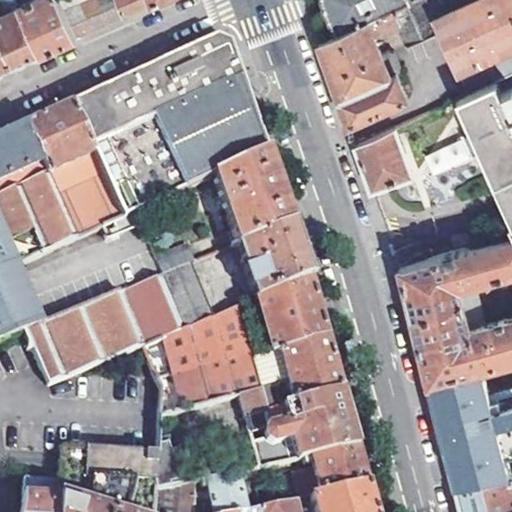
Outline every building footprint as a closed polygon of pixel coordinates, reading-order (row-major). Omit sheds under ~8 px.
[(16,0),(2,0),(0,1),(0,38),(12,65),(36,54),(41,52),(16,0)] [(16,0),(41,52),(70,38),(74,36),(57,0),(16,0)] [(57,0),(74,36),(126,13),(120,0),(57,0)] [(154,0),(153,0),(120,0),(126,13),(149,2),(154,0)] [(316,14),(327,37),(393,8),(410,0),(323,0),(327,9),(316,14)] [(511,0),(469,0),(435,16),(427,0),(410,0),(393,8),(398,19),(410,44),(440,30),(468,94),(511,73),(511,0)] [(511,0),(427,0),(435,16),(469,0),(511,0)] [(375,30),(398,19),(393,8),(327,37),(319,41),(328,68),(348,123),(406,96),(397,70),(392,73),(375,30)] [(0,38),(0,70),(12,65),(0,38)] [(126,215),(203,181),(264,153),(227,45),(215,39),(184,53),(70,104),(89,156),(113,221),(93,230),(76,238),(68,241),(18,264),(42,324),(152,280),(145,262),(126,215)] [(497,186),(511,178),(511,73),(468,94),(457,98),(472,130),(461,135),(469,152),(480,147),(497,186)] [(89,156),(70,104),(48,115),(24,125),(39,165),(43,176),(55,171),(84,158),(89,156)] [(0,181),(39,165),(24,125),(0,136),(0,181)] [(394,128),(356,145),(372,189),(411,173),(394,128)] [(264,153),(203,181),(226,250),(236,246),(289,224),(286,215),(264,153)] [(89,156),(84,158),(86,161),(83,163),(89,181),(76,187),(93,230),(113,221),(89,156)] [(18,264),(68,241),(54,204),(49,191),(43,176),(39,165),(0,181),(0,341),(26,331),(27,331),(42,324),(18,264)] [(43,176),(49,191),(60,186),(55,171),(43,176)] [(511,178),(497,186),(511,217),(511,178)] [(54,204),(68,241),(76,238),(63,200),(54,204)] [(289,224),(236,246),(256,301),(257,300),(308,281),(299,253),(289,224)] [(420,242),(426,258),(473,246),(466,225),(420,242)] [(511,236),(473,246),(426,258),(399,265),(415,326),(429,380),(474,367),(479,370),(483,369),(488,365),(511,358),(511,236)] [(394,252),(399,265),(426,258),(420,242),(394,252)] [(145,262),(152,280),(162,276),(184,267),(177,249),(145,262)] [(184,267),(162,276),(183,329),(215,317),(193,263),(184,267)] [(183,329),(162,276),(152,280),(42,324),(27,331),(47,381),(143,344),(183,329)] [(257,300),(276,352),(324,340),(316,309),(308,281),(257,300)] [(143,344),(150,419),(238,395),(244,418),(339,393),(335,380),(331,363),(324,340),(276,352),(259,356),(240,307),(215,317),(183,329),(143,344)] [(511,404),(494,409),(483,369),(479,370),(474,367),(429,380),(440,421),(456,482),(510,471),(511,470),(511,404)] [(339,393),(244,418),(253,450),(249,451),(253,469),(258,467),(258,469),(300,460),(354,448),(342,405),(339,393)] [(155,476),(156,491),(167,489),(165,486),(174,482),(168,469),(173,467),(166,450),(162,452),(157,438),(152,438),(155,476)] [(308,467),(316,498),(364,486),(356,457),(354,448),(300,460),(303,468),(308,467)] [(463,511),(501,511),(511,510),(511,479),(510,471),(456,482),(463,511)] [(242,511),(235,474),(199,482),(200,489),(206,489),(210,511),(242,511)] [(155,476),(58,475),(57,491),(55,507),(73,511),(153,511),(156,491),(155,476)] [(57,491),(23,479),(23,497),(55,507),(57,491)] [(156,491),(153,511),(190,511),(193,483),(167,489),(156,491)] [(364,486),(316,498),(309,500),(312,511),(371,511),(370,508),(364,486)] [(293,491),(297,503),(306,501),(303,489),(293,491)] [(54,511),(55,507),(23,497),(19,511),(54,511)] [(259,511),(298,511),(296,503),(259,511)]
